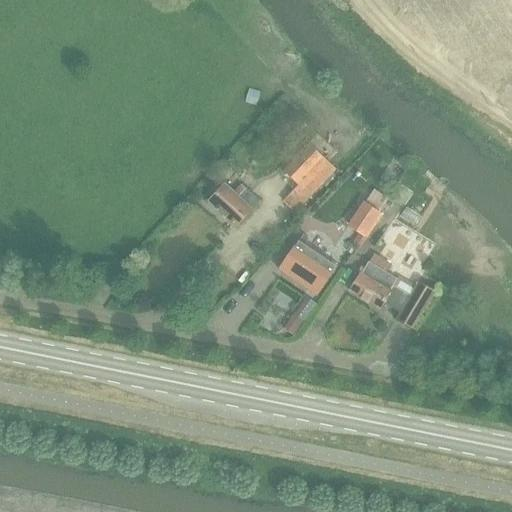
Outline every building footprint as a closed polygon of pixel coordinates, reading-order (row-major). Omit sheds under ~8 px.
[(303,182),(328,157),(314,143),(289,167),(303,182)] [(238,226),(263,200),(250,188),(241,196),(228,183),(212,200),(238,226)] [(350,225),(365,235),(379,214),(365,204),(350,225)] [(318,295),(338,265),(307,243),(311,238),(305,234),(281,269),(318,295)] [(361,273),(350,292),(379,309),(383,303),(401,313),(397,320),(413,329),(434,291),(419,282),(411,295),(394,285),(397,279),(386,273),(390,264),(374,255),(370,262),(368,262),(361,273)]
